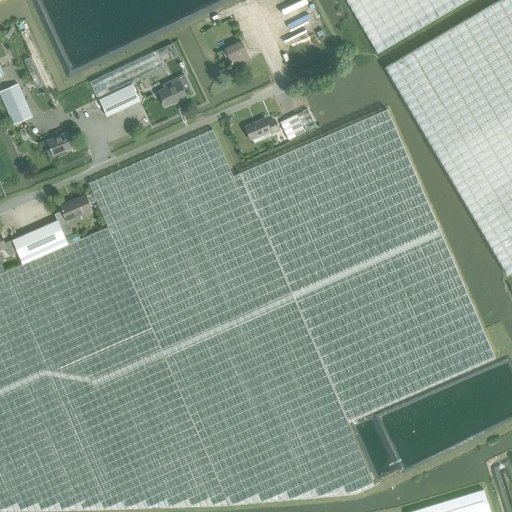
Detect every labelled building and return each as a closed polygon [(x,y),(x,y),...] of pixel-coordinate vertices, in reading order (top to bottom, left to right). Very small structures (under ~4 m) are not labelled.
[(346,0),(377,53),(467,0),(346,0)] [(384,67),(384,68),(397,91),(403,101),(411,114),(424,137),(450,181),(475,224),(484,239),(503,272),(505,276),(506,276),(511,272),(511,0),(499,0),(394,61),(384,67)] [(242,60),(250,56),(243,40),(226,48),(234,67),(243,63),(242,60)] [(156,51),(90,82),(98,99),(99,99),(132,83),(164,68),(156,51)] [(30,57),(24,60),(37,88),(43,85),(30,57)] [(162,84),(164,89),(158,92),(165,106),(178,100),(178,101),(188,97),(184,90),(190,87),(184,74),(162,84)] [(132,83),(99,99),(99,100),(107,116),(140,100),(132,83)] [(0,92),(14,124),(31,116),(17,84),(0,91),(0,92)] [(317,126),(309,109),(280,122),(288,139),(317,126)] [(0,511),(6,511),(19,511),(48,511),(122,508),(160,507),(201,506),(228,505),(262,502),(310,498),(325,496),(356,494),(374,485),(347,422),(495,357),(387,110),(239,174),(232,177),(212,130),(89,184),(91,187),(93,193),(85,196),(89,203),(96,200),(108,226),(80,239),(68,244),(22,264),(14,267),(0,273),(0,511)] [(271,133),(278,130),(274,120),(267,122),(265,118),(245,126),(250,139),(271,131),(271,133)] [(53,155),(75,145),(68,131),(47,141),(53,155)] [(91,209),(89,203),(85,196),(85,194),(59,205),(62,211),(54,214),(57,220),(60,226),(67,222),(66,221),(91,209)] [(57,220),(11,240),(22,264),(68,244),(60,226),(57,220)] [(67,222),(60,226),(68,244),(80,239),(77,232),(73,234),(67,222)] [(9,256),(14,267),(22,264),(11,240),(4,243),(0,233),(0,250),(6,248),(9,256)] [(490,511),(483,489),(408,511),(490,511)]
